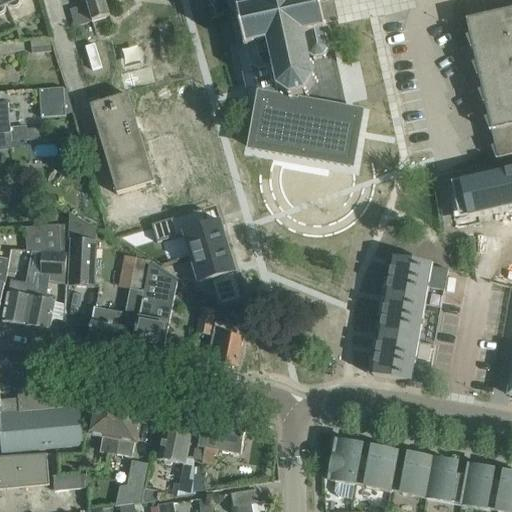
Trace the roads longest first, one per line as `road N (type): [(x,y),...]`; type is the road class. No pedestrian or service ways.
road 1 (residential): [(0,352),(271,395),(300,418)]
road 2 (residential): [(511,423),(350,392),(318,401),(300,418)]
road 3 (residential): [(456,165),(420,57),(427,0)]
